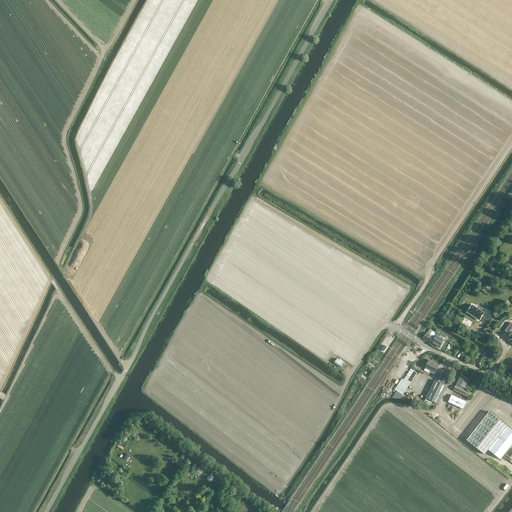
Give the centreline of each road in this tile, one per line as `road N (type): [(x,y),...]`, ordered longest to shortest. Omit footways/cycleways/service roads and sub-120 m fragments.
road 1 (track): [(511,145),(395,327)]
road 2 (unclassified): [(239,163),(330,0)]
road 3 (track): [(290,478),(385,325)]
road 4 (residential): [(45,511),(125,370)]
road 5 (unclassified): [(511,386),(385,325)]
